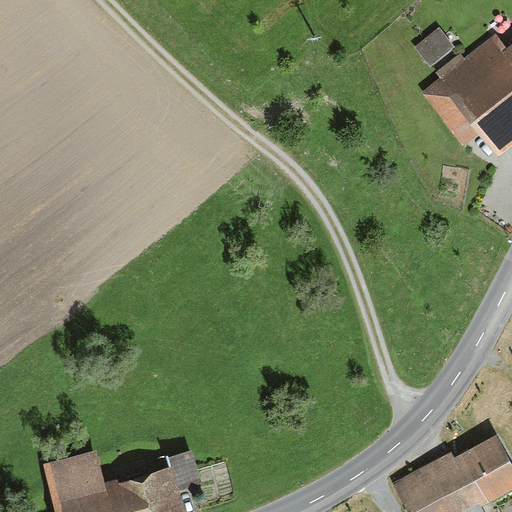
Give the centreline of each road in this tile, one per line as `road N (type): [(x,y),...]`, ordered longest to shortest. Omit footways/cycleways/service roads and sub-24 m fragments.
road 1 (track): [(413,429),(319,205),(106,0)]
road 2 (tertiary): [(511,278),(450,386),(413,429),(364,471),(290,511)]
